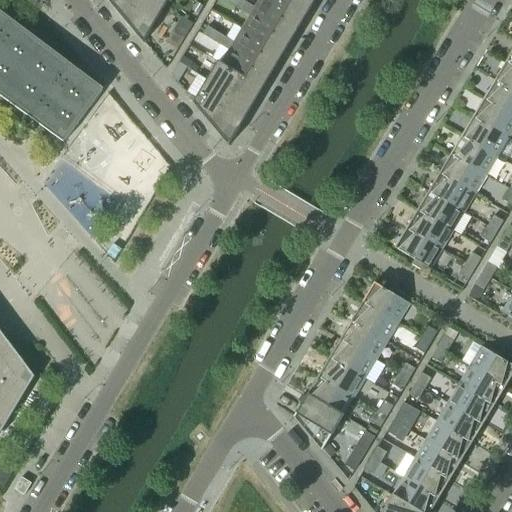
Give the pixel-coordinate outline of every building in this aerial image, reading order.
[(165,6),(154,0),(107,0),(143,43),(165,6)] [(242,1),(240,0),(222,0),(223,0),(237,8),(242,1)] [(300,17),(271,0),(260,0),(255,9),(253,13),(290,35),(291,31),(294,24),(293,23),(295,19),(298,20),(300,17)] [(310,0),(271,0),(300,17),(302,13),(300,12),(302,8),(304,9),(308,2),(310,0)] [(290,35),(253,13),(255,9),(242,1),(237,8),(251,17),(243,30),(279,52),(281,48),(279,47),(281,43),(283,44),(286,37),(287,38),(290,35)] [(0,96),(63,143),(103,89),(0,11),(0,96)] [(221,36),(207,27),(204,31),(202,35),(216,43),(221,36)] [(279,52),(243,30),(235,44),(232,48),(269,70),(270,66),(274,59),(272,58),(274,54),(277,55),(279,52)] [(269,70),(232,48),(235,44),(221,36),(216,43),(230,52),(223,64),(222,65),(258,87),(260,84),(258,82),(261,78),(262,79),(266,73),(269,70)] [(193,65),(182,58),(178,63),(190,70),(193,65)] [(258,87),(222,65),(223,64),(218,61),(207,80),(248,105),(249,101),(253,94),(251,93),(254,89),(256,90),(258,87)] [(511,65),(506,62),(503,65),(504,66),(502,70),(501,69),(494,81),(511,91),(511,65)] [(248,105),(207,80),(193,103),(229,146),(242,123),(236,119),(240,113),(241,114),(245,108),(246,108),(248,105)] [(511,91),(494,81),(493,84),(491,88),(490,87),(483,99),(511,115),(511,91)] [(511,128),(511,115),(483,99),(481,102),(482,103),(480,106),(479,106),(472,118),(506,138),(511,128)] [(506,138),(472,118),(470,121),(471,121),(469,125),(468,124),(461,136),(495,157),(506,138)] [(495,157),(461,136),(459,140),(460,140),(458,144),(457,143),(450,155),(484,175),(495,157)] [(484,175),(450,155),(448,158),(449,159),(447,162),(446,162),(439,173),(473,194),(484,175)] [(473,194),(439,173),(437,177),(438,177),(436,181),(435,180),(428,192),(462,212),(473,194)] [(511,206),(511,205),(511,191),(509,190),(502,201),(511,206)] [(462,212),(428,192),(426,195),(427,196),(425,200),(424,199),(417,210),(451,231),(462,212)] [(451,231),(417,210),(415,214),(416,215),(414,218),(413,217),(406,229),(440,249),(451,231)] [(496,233),(503,222),(493,216),(487,227),(496,233)] [(511,242),(511,241),(511,227),(509,226),(503,236),(511,242)] [(490,243),(496,233),(487,227),(480,238),(490,243)] [(428,269),(440,249),(406,229),(404,232),(405,233),(402,237),(401,236),(394,249),(414,261),(411,265),(420,270),(423,266),(428,269)] [(505,253),(511,242),(503,236),(496,247),(505,253)] [(121,248),(113,243),(106,253),(114,259),(121,248)] [(474,270),(480,259),(471,253),(465,264),(474,270)] [(490,279),(496,268),(487,263),(480,273),(490,279)] [(467,280),(474,270),(465,264),(458,275),(467,280)] [(478,299),(490,279),(480,273),(469,293),(478,299)] [(408,304),(403,300),(405,296),(396,290),(393,295),(374,283),(371,287),(372,288),(370,291),(369,291),(362,302),(397,323),(408,304)] [(511,298),(503,314),(508,317),(505,321),(511,325),(511,298)] [(397,323),(362,302),(360,306),(361,306),(359,310),(358,309),(351,321),(386,342),(397,323)] [(386,342),(351,321),(349,324),(350,325),(348,328),(347,328),(340,339),(375,360),(386,342)] [(430,343),(437,332),(427,327),(421,337),(430,343)] [(0,433),(5,425),(34,377),(0,331),(0,433)] [(446,352),(453,342),(443,336),(437,347),(446,352)] [(424,354),(430,343),(421,337),(414,348),(424,354)] [(375,360),(340,339),(338,343),(339,343),(337,347),(336,346),(329,358),(364,379),(375,360)] [(511,365),(497,356),(499,352),(490,346),(487,351),(482,348),(470,367),(505,387),(511,376),(511,375),(511,372),(511,365)] [(439,363),(446,352),(437,347),(430,358),(439,363)] [(364,379),(329,358),(327,361),(328,362),(326,366),(325,365),(318,377),(353,397),(364,379)] [(408,380),(414,369),(405,364),(399,374),(408,380)] [(505,387),(470,367),(459,385),(494,406),(501,394),(500,394),(502,390),(503,391),(505,387)] [(424,389),(430,379),(421,373),(415,384),(424,389)] [(401,391),(408,380),(399,374),(392,385),(401,391)] [(353,397),(318,377),(316,380),(317,381),(315,384),(314,384),(307,395),(342,416),(353,397)] [(417,400),(424,389),(415,384),(408,395),(417,400)] [(494,406),(459,385),(448,404),(483,424),(489,413),(488,412),(491,409),(492,409),(494,406)] [(334,429),(342,416),(307,395),(305,399),(306,399),(304,403),(303,402),(294,417),(329,459),(335,454),(327,443),(335,429),(334,429)] [(386,417),(392,406),(383,401),(377,412),(386,417)] [(483,424),(448,404),(437,422),(472,443),(478,432),(477,431),(480,427),(481,428),(483,424)] [(402,427),(408,416),(399,410),(393,421),(402,427)] [(379,428),(386,417),(377,412),(370,423),(379,428)] [(395,438),(402,427),(393,421),(386,432),(395,438)] [(472,443),(437,422),(426,441),(460,462),(467,450),(466,450),(468,446),(469,447),(472,443)] [(354,471),(374,438),(365,432),(344,466),(354,471)] [(460,462),(426,441),(415,460),(449,480),(456,469),(455,468),(457,464),(458,465),(460,462)] [(380,464),(386,453),(377,447),(370,458),(380,464)] [(16,465),(3,457),(0,462),(0,486),(1,489),(16,465)] [(373,475),(380,464),(370,458),(364,469),(373,475)] [(449,480),(415,460),(404,478),(438,499),(445,487),(444,487),(446,483),(447,484),(449,480)] [(31,484),(21,478),(14,490),(24,496),(31,484)] [(438,499),(404,478),(393,497),(418,511),(430,511),(434,506),(433,505),(435,502),(436,502),(438,499)] [(418,511),(393,497),(385,509),(384,509),(382,511),(418,511)]
